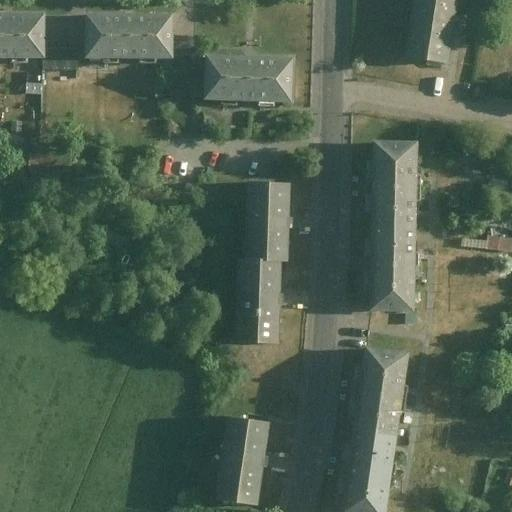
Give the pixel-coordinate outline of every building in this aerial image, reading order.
[(457,0),(413,0),(404,57),(447,64),(457,0)] [(0,55),(37,55),(37,46),(38,12),(0,11),(0,55)] [(160,56),(161,12),(73,11),(72,55),(160,56)] [(37,70),(69,70),(69,47),(37,46),(37,55),(37,70)] [(209,103),(295,104),(295,60),(250,59),(209,59),(209,103)] [(419,145),(375,144),(375,164),(369,164),(369,181),(374,181),(374,187),(374,197),(369,197),(369,215),(374,215),(373,242),(368,242),(368,259),(373,260),(373,269),(373,274),(368,274),(367,292),(373,292),(372,312),(417,313),(419,145)] [(289,184),(247,183),(244,261),(281,262),(286,263),(288,218),(289,184)] [(490,248),(511,249),(511,236),(491,235),(490,248)] [(233,342),(279,343),(280,295),(281,262),(244,261),(235,261),(233,342)] [(344,511),(389,511),(411,354),(367,348),(364,369),(359,368),(356,386),(362,387),(361,394),(360,402),(354,401),(351,419),(357,420),(354,447),(347,446),(345,463),(351,464),(350,471),(349,479),(343,478),(341,496),(346,497),(344,511)] [(216,500),(259,506),(265,460),(270,424),(226,419),(216,500)]
